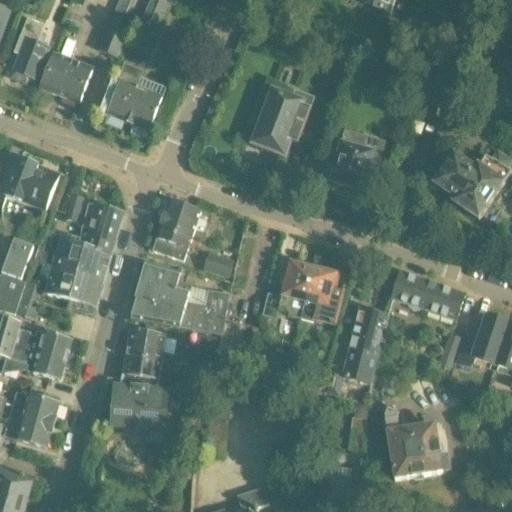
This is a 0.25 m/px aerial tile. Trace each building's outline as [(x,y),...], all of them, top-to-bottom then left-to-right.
[(43,0),(36,0),(32,11),(38,13),(43,0)] [(83,8),(86,0),(72,0),(71,3),(83,8)] [(122,0),(99,53),(118,61),(136,20),(144,0),(122,0)] [(175,10),(179,0),(144,0),(136,20),(137,21),(159,31),(169,8),(175,10)] [(389,15),(394,0),(372,0),(370,8),(389,15)] [(0,43),(11,12),(0,8),(0,43)] [(38,84),(50,53),(43,50),(47,39),(41,37),(45,28),(28,21),(14,56),(20,58),(13,74),(14,74),(11,81),(27,87),(29,80),(38,84)] [(345,51),(341,61),(349,64),(353,54),(345,51)] [(79,107),(93,72),(54,57),(40,92),(79,107)] [(150,135),(163,101),(137,90),(143,75),(125,68),(118,84),(121,85),(108,118),(109,118),(106,126),(121,132),(124,125),(133,129),(134,128),(150,135)] [(438,125),(449,93),(448,93),(452,83),(415,71),(412,82),(424,86),(413,117),(438,125)] [(255,150),(280,159),(287,143),(298,147),(302,136),(315,100),(294,92),(290,104),(283,101),(284,99),(280,97),(279,99),(275,98),(262,132),(256,130),(252,142),(257,144),(255,150)] [(374,185),(385,145),(345,134),(336,168),(328,165),(324,181),(331,183),(331,185),(364,194),(367,183),(374,185)] [(511,174),(507,171),(511,164),(498,154),(492,162),(486,158),(476,173),(455,158),(454,160),(445,154),(432,174),(441,180),(435,187),(456,202),(454,205),(479,223),(511,174)] [(45,215),(60,177),(20,162),(5,200),(45,215)] [(78,224),(84,202),(72,198),(65,221),(78,224)] [(170,205),(163,203),(158,216),(165,218),(157,242),(158,242),(154,254),(185,264),(201,215),(170,204),(170,205)] [(96,210),(89,208),(82,231),(81,240),(81,250),(112,259),(123,217),(96,209),(96,210)] [(40,249),(47,230),(25,223),(18,241),(40,249)] [(50,249),(55,236),(47,233),(43,247),(50,249)] [(81,250),(81,240),(68,236),(65,246),(60,244),(57,255),(39,250),(35,263),(54,268),(54,266),(84,274),(88,271),(107,277),(112,259),(81,250)] [(25,276),(34,250),(15,243),(3,276),(2,276),(0,280),(0,312),(16,318),(16,316),(19,306),(25,290),(29,278),(25,276)] [(233,263),(208,255),(203,271),(227,279),(233,263)] [(306,305),(314,271),(289,265),(281,300),(268,297),(263,319),(276,323),(278,313),(289,316),(288,320),(301,323),(306,305)] [(54,266),(54,268),(46,297),(97,311),(107,277),(88,271),(84,274),(54,266)] [(205,308),(187,305),(189,296),(192,287),(178,283),(180,276),(147,266),(136,303),(137,303),(131,322),(196,333),(222,337),(224,321),(226,313),(227,304),(228,300),(207,294),(205,308)] [(335,327),(341,303),(333,301),(339,277),(314,271),(306,305),(301,323),(312,325),(313,321),(335,327)] [(456,324),(465,297),(401,275),(392,302),(456,324)] [(19,306),(16,316),(34,323),(38,310),(31,307),(36,294),(25,290),(19,306)] [(232,314),(234,306),(227,304),(226,313),(232,314)] [(370,388),(388,319),(360,312),(343,381),(370,388)] [(495,369),(509,326),(486,319),(478,342),(467,338),(458,366),(470,370),(473,361),(495,369)] [(258,363),(266,333),(238,328),(239,324),(224,321),(222,337),(220,350),(216,375),(253,381),(258,363)] [(5,322),(0,339),(0,345),(71,365),(73,359),(68,358),(72,344),(64,342),(65,338),(45,332),(44,337),(37,335),(35,339),(18,335),(20,326),(5,322)] [(511,390),(511,327),(509,326),(495,369),(511,374),(511,389),(511,390)] [(131,334),(126,359),(162,363),(161,371),(173,373),(174,365),(175,358),(164,356),(166,340),(131,334)] [(450,373),(462,341),(449,337),(438,368),(450,373)] [(195,371),(210,374),(217,344),(201,340),(195,371)] [(71,365),(0,345),(0,358),(10,362),(9,364),(28,369),(26,374),(60,384),(64,370),(69,372),(71,365)] [(158,389),(161,371),(162,363),(126,359),(122,386),(158,389)] [(253,381),(272,386),(276,367),(258,363),(253,381)] [(186,375),(187,367),(174,365),(173,373),(186,375)] [(295,389),(300,374),(287,369),(282,385),(284,385),(283,390),(291,392),(292,388),(295,389)] [(394,397),(399,376),(386,373),(381,394),(394,397)] [(122,386),(117,386),(113,429),(127,430),(126,436),(145,438),(147,430),(164,431),(166,405),(194,407),(196,393),(158,390),(158,389),(122,386)] [(28,399),(16,396),(14,403),(16,403),(11,418),(54,430),(56,421),(55,421),(59,407),(28,398),(28,399)] [(210,411),(206,455),(227,457),(231,413),(232,403),(211,401),(210,411)] [(363,455),(367,422),(368,406),(354,405),(349,453),(363,455)] [(400,434),(396,412),(388,413),(385,420),(395,483),(443,476),(435,428),(400,434)] [(51,439),(54,430),(11,418),(7,432),(6,432),(4,440),(5,440),(46,452),(50,438),(51,439)] [(0,502),(25,510),(28,501),(30,501),(35,484),(33,483),(2,474),(8,452),(0,449),(0,502)] [(322,472),(317,511),(325,511),(347,511),(351,483),(350,483),(332,481),(334,464),(323,462),(322,472)] [(258,511),(270,507),(265,491),(238,499),(241,511),(258,511)] [(0,511),(24,511),(25,510),(0,502),(0,511)]
